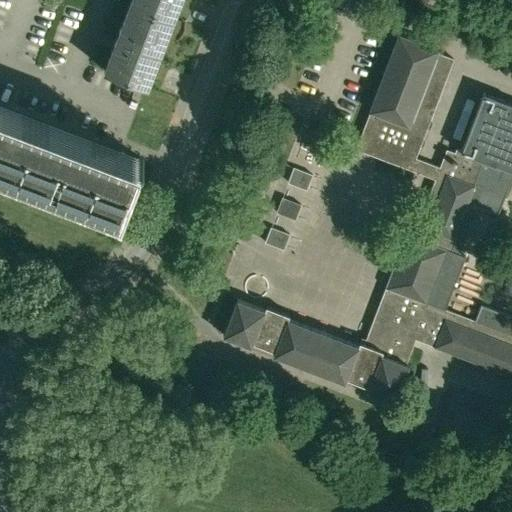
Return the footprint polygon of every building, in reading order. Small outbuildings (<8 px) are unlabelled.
[(130,0),(130,1),(174,18),(181,0),(130,0)] [(130,1),(111,50),(104,69),(148,86),(174,18),(130,1)] [(237,299),(223,334),(251,345),(253,341),(275,349),(274,353),(345,381),(346,376),(369,385),(368,389),(395,399),(409,364),(406,362),(415,337),(435,345),(511,375),(511,315),(481,303),(475,320),(452,311),(445,309),(465,255),(460,254),(484,191),(504,199),(511,178),(511,101),(484,91),(461,149),(457,148),(455,153),(447,149),(440,167),(415,157),(453,58),(437,52),(439,48),(399,33),(369,110),(371,110),(362,133),(361,136),(356,148),(436,178),(414,236),(406,233),(385,287),(392,289),(371,345),(360,341),(359,344),(288,318),(289,313),(266,305),(265,308),(237,298),(237,299)] [(0,164),(120,211),(140,158),(0,104),(0,164)] [(306,189),(312,174),(294,166),(288,181),(306,189)] [(284,249),(290,233),(271,226),(265,241),(284,249)]
